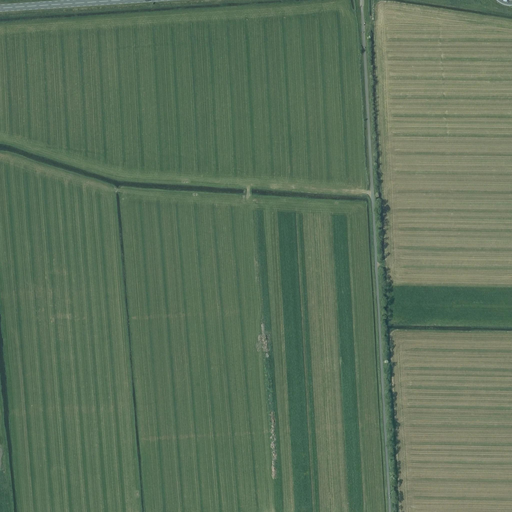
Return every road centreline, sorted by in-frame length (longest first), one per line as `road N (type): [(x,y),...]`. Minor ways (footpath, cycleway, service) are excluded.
road 1 (unclassified): [(389,511),(361,0)]
road 2 (primary): [(0,8),(125,0)]
